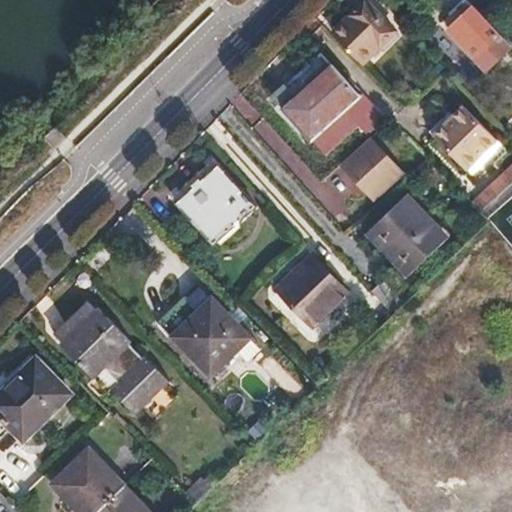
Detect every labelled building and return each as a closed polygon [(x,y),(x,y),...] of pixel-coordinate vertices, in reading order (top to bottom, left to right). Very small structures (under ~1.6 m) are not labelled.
[(459,20),(449,29),(476,57),(499,33),(468,0),(463,0),(451,11),(459,20)] [(357,26),(340,42),(365,68),(397,35),(368,5),(352,21),(357,26)] [(336,38),(340,42),(357,26),(352,21),(336,38)] [(362,93),(333,63),(305,87),(296,76),(274,96),(312,139),(362,93)] [(362,93),(312,139),(341,171),(344,167),(374,199),(423,154),(390,121),(362,93)] [(454,123),(451,120),(436,135),(468,167),(497,138),(466,105),(456,114),(459,118),(454,123)] [(221,164),(177,202),(215,243),(257,205),(221,164)] [(408,195),(368,232),(383,249),(387,245),(412,272),(449,237),(408,195)] [(313,254),(278,287),(313,325),(349,291),(313,254)] [(384,280),(373,290),(394,314),(405,302),(384,280)] [(213,296),(172,336),(212,376),(252,336),(213,296)] [(52,336),(58,343),(96,308),(89,300),(52,336)] [(98,305),(96,308),(128,342),(131,340),(98,305)] [(96,308),(58,343),(91,378),(96,374),(107,386),(132,413),(139,407),(135,403),(156,385),(159,387),(166,381),(140,355),(138,356),(126,344),(128,342),(96,308)] [(91,378),(58,343),(57,345),(89,380),(91,378)] [(4,374),(0,377),(0,432),(9,425),(23,439),(71,393),(33,354),(8,377),(4,374)] [(73,504),(81,511),(94,511),(124,484),(90,447),(58,479),(78,499),(73,504)] [(185,492),(195,503),(211,486),(202,477),(185,492)] [(78,499),(58,479),(54,482),(73,504),(78,499)] [(151,511),(124,484),(94,511),(151,511)]
